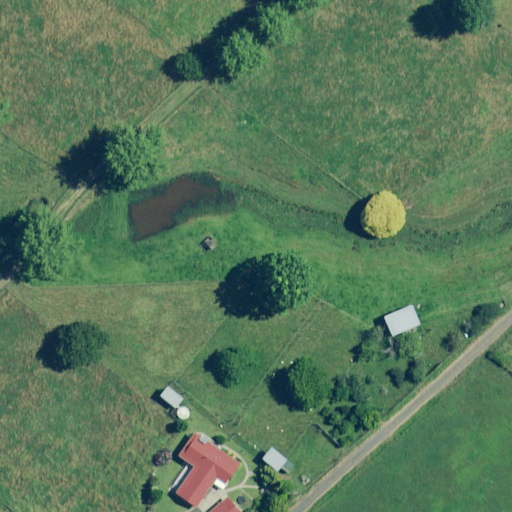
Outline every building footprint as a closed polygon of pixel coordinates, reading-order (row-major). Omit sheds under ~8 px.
[(209,125),(188,101),(158,128),(179,152),(185,147),(209,125)] [(420,325),(412,306),(384,318),(393,337),(420,325)] [(183,400),(168,387),(160,397),(175,409),(183,400)] [(189,410),(178,408),(177,418),(188,420),(189,410)] [(209,441),(195,432),(178,457),(194,468),(175,494),(197,509),(214,484),(222,490),(241,463),(209,441)] [(287,461),(272,449),(263,460),(278,472),(287,461)] [(238,511),(226,498),(210,511),(238,511)]
